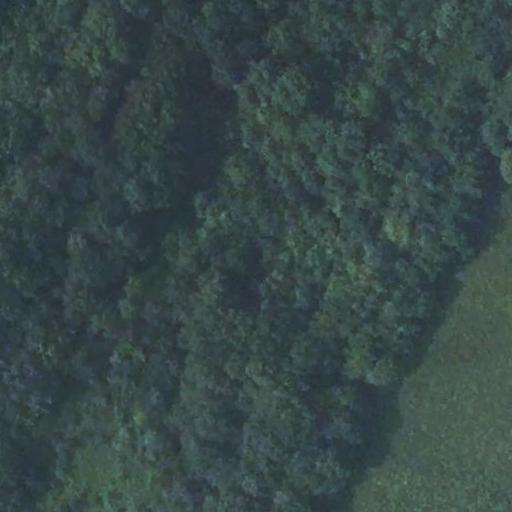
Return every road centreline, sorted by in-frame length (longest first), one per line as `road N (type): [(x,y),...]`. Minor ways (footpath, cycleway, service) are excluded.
road 1 (track): [(272,511),(401,264),(511,103)]
road 2 (track): [(95,0),(70,38),(0,197)]
